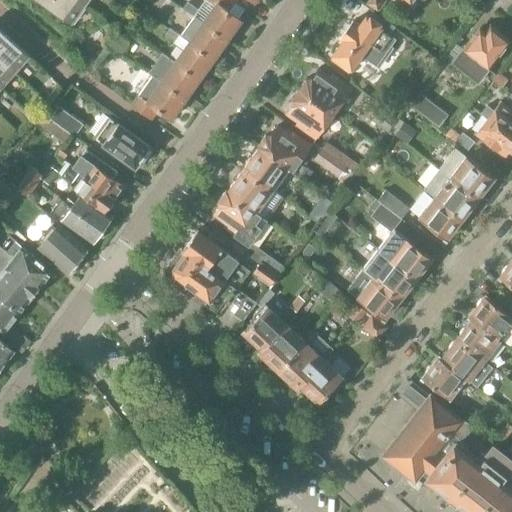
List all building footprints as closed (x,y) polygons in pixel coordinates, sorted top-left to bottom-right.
[(40,0),(71,22),(84,5),(77,0),(40,0)] [(205,0),(194,17),(226,39),(241,20),(228,10),(234,1),(232,0),(205,0)] [(368,0),(367,3),(378,11),(385,0),(368,0)] [(334,56),(333,57),(351,70),(361,55),(382,69),(402,42),(391,35),(397,27),(384,18),(381,23),(370,16),(369,18),(366,16),(359,25),(352,20),(339,39),(342,42),(333,55),(334,56)] [(194,17),(181,35),(190,42),(189,43),(212,59),(226,39),(194,17)] [(477,81),(488,68),(498,55),(502,54),(506,49),(506,46),(506,45),(510,40),(490,25),(485,32),(479,28),(453,61),(477,81)] [(169,27),(164,35),(184,50),(176,62),(199,79),(212,59),(189,43),(190,42),(181,35),(169,27)] [(29,57),(0,29),(0,59),(14,73),(29,57)] [(162,52),(147,73),(152,76),(161,82),(184,99),(199,79),(176,62),(162,52)] [(0,87),(1,88),(14,73),(0,59),(0,87)] [(298,88),(333,113),(352,87),(335,75),(333,78),(318,68),(312,77),(306,77),(298,88)] [(502,87),(507,81),(497,73),(492,79),(502,87)] [(152,76),(131,105),(151,119),(158,109),(170,118),(184,99),(161,82),(152,76)] [(314,138),(333,113),(298,88),(291,98),(292,104),(286,113),(301,124),(298,127),(314,138)] [(418,90),(409,102),(438,126),(447,114),(418,90)] [(510,102),(511,100),(511,94),(507,91),(502,96),(510,102)] [(488,117),(511,135),(511,111),(500,102),(494,110),(487,105),(481,112),(488,118),(488,117)] [(74,136),(83,124),(59,106),(50,118),(74,136)] [(382,107),(372,119),(387,132),(397,120),(382,107)] [(135,167),(150,146),(108,116),(93,137),(135,167)] [(511,151),(511,135),(488,117),(488,118),(476,133),(505,156),(509,150),(511,151)] [(404,122),(395,134),(404,141),(413,129),(404,122)] [(257,146),(258,146),(289,168),(289,167),(292,170),(310,144),(295,134),(293,136),(277,125),(271,133),(265,134),(257,146)] [(455,142),(456,141),(461,134),(451,127),(445,135),(455,142)] [(342,162),(346,165),(357,173),(362,165),(326,140),(321,148),(342,162)] [(55,155),(63,160),(72,148),(64,143),(55,155)] [(273,190),(289,168),(258,146),(242,169),(273,190)] [(114,197),(122,185),(112,177),(117,169),(86,148),(81,155),(80,155),(72,165),(79,171),(91,178),(89,179),(114,197)] [(339,175),(346,165),(321,148),(314,158),(339,175)] [(454,148),(439,168),(477,197),(492,177),(465,156),(454,148)] [(65,169),(61,174),(65,178),(82,193),(105,210),(114,197),(89,179),(91,178),(79,171),(72,165),(68,171),(65,169)] [(43,175),(31,166),(16,186),(28,196),(31,192),(39,180),(40,179),(43,175)] [(43,175),(40,179),(48,184),(58,171),(51,166),(43,175)] [(439,168),(424,188),(434,196),(462,217),(477,197),(439,168)] [(257,212),(273,190),(242,169),(227,190),(226,189),(226,190),(257,212)] [(257,213),(257,212),(226,190),(218,200),(219,206),(213,215),(228,226),(226,229),(237,237),(232,244),(258,262),(260,260),(279,273),(284,266),(250,242),(266,219),(257,213)] [(385,190),(377,200),(380,202),(384,205),(392,195),(385,190)] [(79,196),(71,207),(101,228),(102,229),(112,215),(105,210),(82,193),(79,196)] [(434,196),(418,216),(446,238),(462,217),(434,196)] [(380,202),(370,215),(391,232),(402,218),(384,205),(380,202)] [(326,211),(315,204),(308,214),(318,222),(326,211)] [(71,207),(62,220),(93,242),(102,229),(101,228),(71,207)] [(41,244),(37,248),(68,276),(87,249),(59,223),(55,228),(52,225),(37,241),(41,244)] [(302,243),(309,233),(302,228),(294,238),(302,243)] [(397,229),(380,250),(388,256),(415,277),(431,257),(403,236),(404,235),(397,229)] [(232,244),(227,251),(197,230),(182,250),(236,288),(237,288),(250,270),(271,285),(279,273),(260,260),(258,262),(232,244)] [(0,261),(35,292),(52,272),(21,247),(15,240),(6,252),(4,249),(0,246),(0,261)] [(378,248),(363,268),(373,276),(400,297),(415,277),(388,256),(380,250),(378,248)] [(237,288),(236,288),(182,250),(164,275),(216,312),(226,298),(238,306),(233,314),(243,321),(257,302),(237,288)] [(0,295),(19,311),(35,292),(0,261),(0,295)] [(511,261),(500,276),(511,285),(511,261)] [(363,268),(347,289),(384,318),(400,297),(373,276),(363,268)] [(0,330),(2,332),(19,311),(0,295),(0,330)] [(296,311),(305,300),(298,295),(289,306),(296,311)] [(511,316),(485,295),(469,316),(472,318),(497,336),(500,339),(511,324),(511,316)] [(296,311),(303,317),(312,305),(311,305),(314,301),(309,298),(307,301),(305,300),(296,311)] [(262,349),(286,324),(264,303),(252,316),(255,318),(243,331),(262,349)] [(358,322),(366,312),(357,304),(349,315),(358,322)] [(372,315),(371,316),(363,327),(378,338),(387,327),(372,315)] [(472,318),(456,338),(484,360),(500,339),(497,336),(472,318)] [(278,369),(305,341),(286,324),(262,349),(259,352),(278,369)] [(448,349),(440,358),(465,377),(477,386),(492,366),(484,360),(456,338),(455,340),(452,340),(448,347),(448,349)] [(13,351),(0,339),(0,366),(1,367),(13,351)] [(296,386),(299,383),(323,358),(305,341),(278,369),(296,386)] [(342,375),(349,367),(338,356),(330,364),(323,358),(299,383),(319,402),(331,388),(334,391),(345,378),(342,375)] [(438,356),(422,377),(450,398),(465,377),(440,358),(438,356)] [(511,511),(511,469),(511,468),(511,460),(492,445),(487,450),(465,432),(469,426),(430,396),(429,397),(410,382),(399,395),(418,410),(391,444),(383,455),(414,479),(423,467),(429,472),(426,476),(449,494),(446,498),(452,502),(449,506),(456,511),(511,511)] [(502,440),(511,428),(511,424),(507,420),(495,434),(502,440)]
